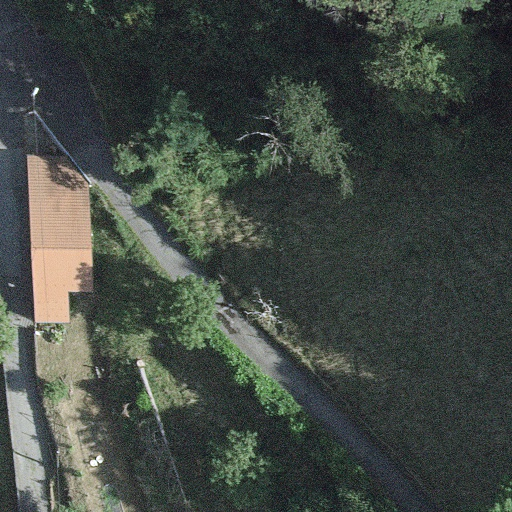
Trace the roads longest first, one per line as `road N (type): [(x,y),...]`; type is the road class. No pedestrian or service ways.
road 1 (unclassified): [(413,511),(138,221),(0,48)]
road 2 (unclassified): [(30,511),(0,60)]
